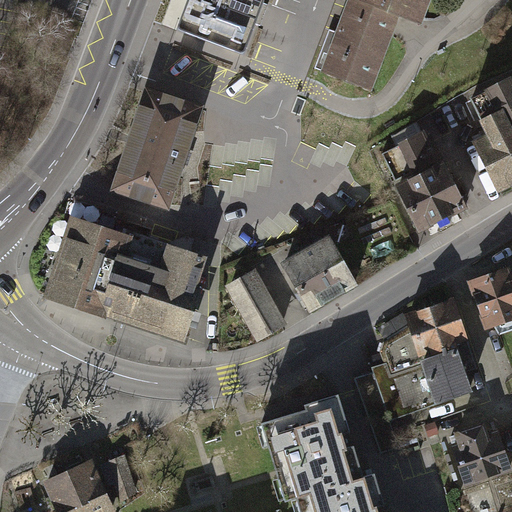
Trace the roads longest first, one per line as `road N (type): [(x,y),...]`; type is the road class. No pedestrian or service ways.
road 1 (tertiary): [(511,220),(306,349),(229,381),(184,385),(113,374),(33,336)]
road 2 (secondary): [(0,223),(73,136),(127,0)]
